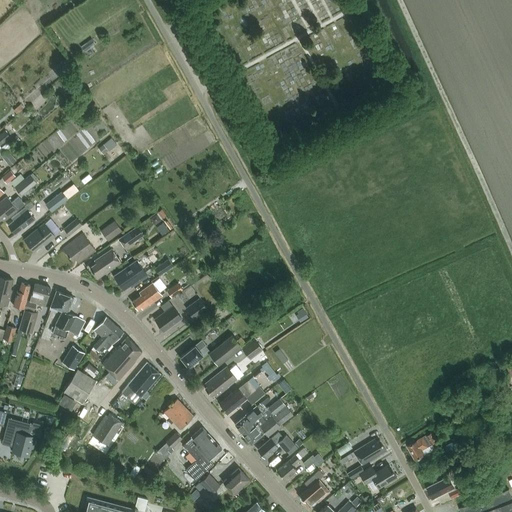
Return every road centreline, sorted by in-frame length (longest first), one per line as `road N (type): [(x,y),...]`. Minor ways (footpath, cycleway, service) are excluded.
road 1 (residential): [(429,511),(146,0)]
road 2 (tertiary): [(296,511),(113,305),(71,282),(15,270)]
